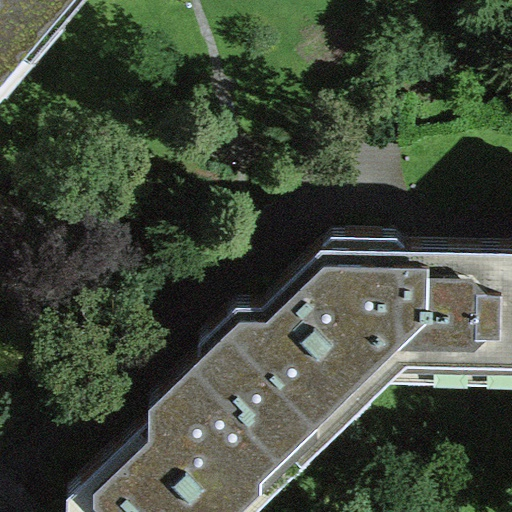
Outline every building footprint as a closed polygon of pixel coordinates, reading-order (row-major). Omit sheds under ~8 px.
[(0,0),(0,12),(33,40),(66,0),(0,0)] [(0,78),(33,40),(0,12),(0,78)] [(198,338),(289,433),(379,347),(425,348),(427,273),(406,272),(407,232),(397,222),(332,221),(263,289),(236,288),(210,314),(199,324),(198,338)] [(511,232),(511,234),(417,232),(407,232),(406,272),(427,273),(425,348),(454,348),(474,369),(511,369),(511,232)] [(236,511),(265,485),(267,454),(289,433),(198,338),(149,386),(149,399),(99,448),(67,479),(67,493),(84,511),(236,511)]
